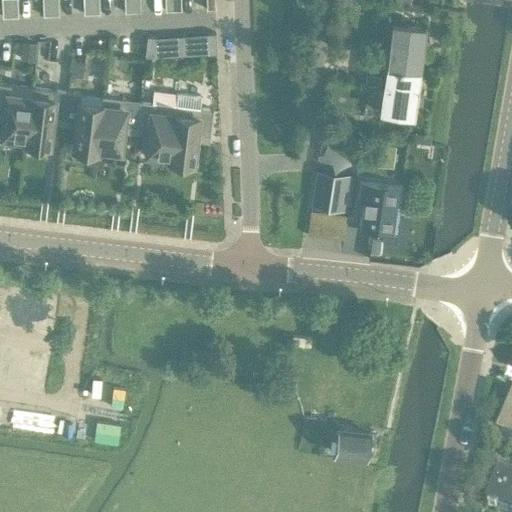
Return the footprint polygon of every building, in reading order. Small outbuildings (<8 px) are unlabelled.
[(10,17),(9,0),(1,0),(2,17),(10,17)] [(17,0),(9,0),(10,17),(18,16),(17,0)] [(42,0),(43,15),(51,15),(50,0),(42,0)] [(50,0),(51,15),(59,15),(58,0),(50,0)] [(83,0),(84,14),(91,13),(91,0),(83,0)] [(99,13),(98,0),(91,0),(91,13),(99,13)] [(131,0),(124,0),(125,12),(132,12),(131,0)] [(131,0),(132,12),(140,12),(139,0),(131,0)] [(173,10),(172,0),(164,0),(165,10),(173,10)] [(172,0),(173,10),(181,10),(180,0),(172,0)] [(215,9),(214,0),(205,0),(206,9),(215,9)] [(386,67),(419,72),(425,28),(392,23),(386,67)] [(216,33),(207,33),(207,53),(216,53),(216,33)] [(145,56),(154,56),(156,37),(147,36),(145,56)] [(419,72),(386,67),(380,111),(413,116),(419,72)] [(25,141),(32,87),(0,82),(0,110),(4,111),(1,135),(8,135),(8,139),(24,141),(25,141)] [(64,118),(67,91),(32,87),(25,141),(49,144),(52,117),(64,118)] [(169,159),(177,92),(153,90),(152,102),(139,100),(135,127),(148,128),(146,152),(152,153),(152,157),(168,159),(169,159)] [(96,150),(103,96),(102,95),(102,96),(80,93),(67,91),(64,118),(76,120),(72,147),(96,150)] [(201,95),(177,92),(169,159),(193,162),(196,134),(210,136),(213,109),(199,108),(201,95)] [(135,127),(139,100),(103,96),(96,150),(97,150),(113,152),(114,149),(120,149),(123,126),(135,127)] [(319,133),(316,155),(341,159),(344,137),(319,133)] [(343,210),(348,175),(317,170),(312,205),(343,210)] [(401,205),(402,193),(403,187),(361,181),(360,193),(359,199),(364,200),(360,227),(392,231),(396,205),(401,205)] [(321,236),(324,213),(311,211),(307,235),(321,236)] [(332,238),(336,214),(324,213),(321,236),(332,238)] [(348,216),(336,214),(332,238),(344,240),(348,216)] [(511,413),(507,411),(497,435),(511,441),(511,413)] [(368,460),(371,444),(368,443),(370,434),(352,430),(352,428),(340,426),(339,428),(338,427),(333,453),(365,460),(365,459),(368,460)] [(506,511),(508,511),(511,504),(511,475),(500,470),(486,503),(506,511)]
